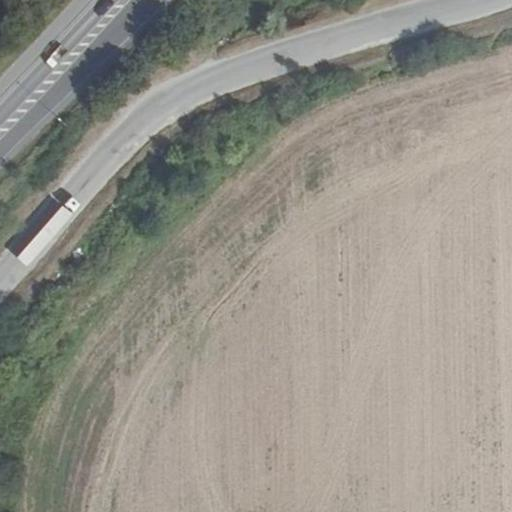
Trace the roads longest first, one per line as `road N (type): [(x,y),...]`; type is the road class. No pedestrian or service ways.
road 1 (unclassified): [(0,290),(175,92),(478,0)]
road 2 (primary): [(0,131),(125,0)]
